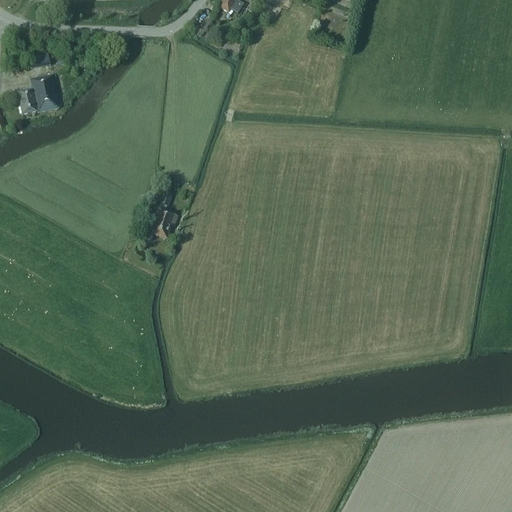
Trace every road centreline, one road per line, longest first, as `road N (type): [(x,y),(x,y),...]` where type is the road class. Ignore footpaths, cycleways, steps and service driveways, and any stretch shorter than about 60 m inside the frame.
road 1 (track): [(168,30),(176,197)]
road 2 (unclassified): [(147,32),(32,27),(1,15)]
